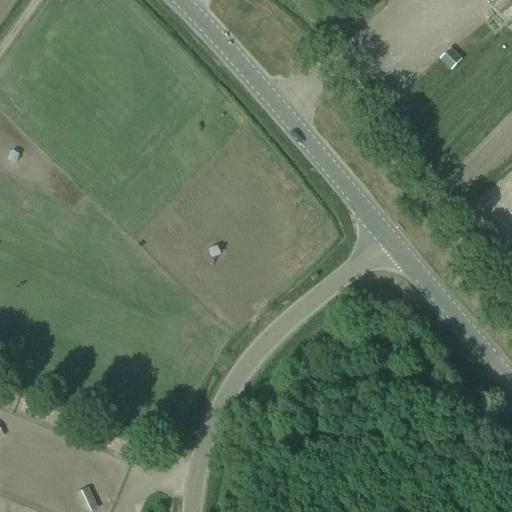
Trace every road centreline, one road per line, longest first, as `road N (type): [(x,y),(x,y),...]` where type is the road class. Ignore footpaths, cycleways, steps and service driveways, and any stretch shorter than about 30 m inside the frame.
road 1 (unclassified): [(182,511),(190,451),(237,353),(374,233)]
road 2 (tertiary): [(374,233),(290,122),(173,0)]
road 3 (tertiary): [(511,379),(374,233)]
